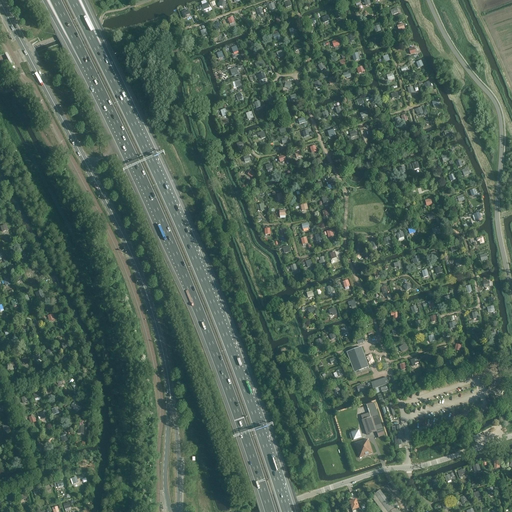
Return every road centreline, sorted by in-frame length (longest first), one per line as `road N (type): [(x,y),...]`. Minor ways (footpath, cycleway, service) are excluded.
road 1 (motorway): [(86,62),(195,301),(269,511)]
road 2 (motorway): [(286,511),(213,305),(108,71)]
road 3 (secondary): [(168,379),(127,244),(0,1)]
road 4 (tertiary): [(257,511),(511,436)]
road 5 (secondary): [(179,511),(168,379)]
road 6 (secondary): [(168,379),(170,511)]
